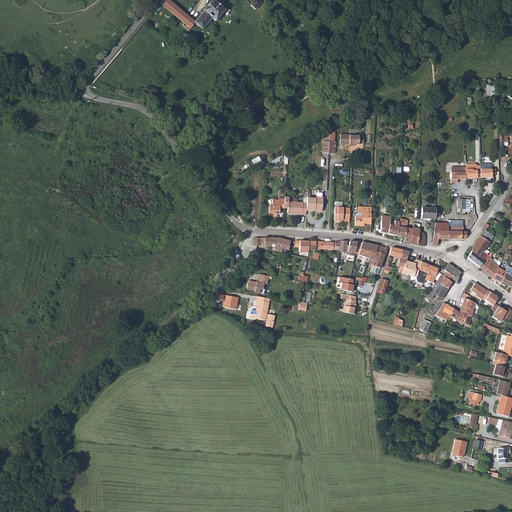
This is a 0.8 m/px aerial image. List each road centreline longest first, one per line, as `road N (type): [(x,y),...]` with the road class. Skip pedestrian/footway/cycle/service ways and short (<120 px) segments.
road 1 (unclassified): [(157,0),(85,91),(160,121),(250,231)]
road 2 (track): [(195,303),(0,459)]
road 3 (residential): [(250,231),(366,237),(455,259)]
